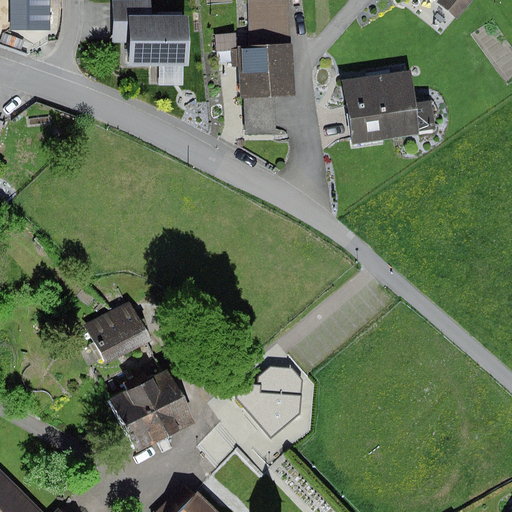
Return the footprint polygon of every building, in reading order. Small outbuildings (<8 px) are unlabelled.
[(50,0),(10,0),(11,31),(50,31),(50,0)] [(250,46),(239,46),(244,135),(277,134),(275,97),(296,96),(290,0),(258,0),(248,1),(250,46)] [(474,0),(439,0),(437,3),(457,20),(474,0)] [(152,1),(112,1),(112,43),(129,43),(129,67),(159,67),(159,86),(183,86),(184,66),(189,66),(190,17),(152,16),(152,1)] [(410,73),(344,82),(353,145),(420,135),(420,132),(435,130),(431,102),(415,104),(410,73)] [(131,301),(85,325),(106,365),(152,341),(131,301)] [(270,367),(235,399),(272,440),(300,414),(303,382),(291,369),(270,367)] [(169,372),(110,402),(137,453),(196,423),(169,372)] [(57,511),(39,511),(0,471),(0,511),(62,511),(60,509),(57,511)] [(214,511),(185,484),(157,511),(214,511)]
